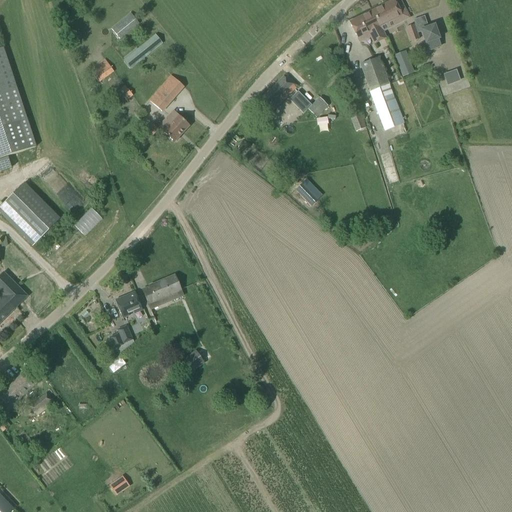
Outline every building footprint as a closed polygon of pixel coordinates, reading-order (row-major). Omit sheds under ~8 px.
[(394,0),(371,11),(380,27),(392,21),(394,25),(408,17),(399,0),(397,0),(394,2),(394,0)] [(371,11),(349,22),(357,38),(368,32),(370,37),(374,44),(385,38),(380,27),(371,11)] [(131,13),(111,28),(120,39),(139,24),(131,13)] [(418,39),(413,25),(406,27),(411,42),(418,39)] [(428,28),(422,30),(422,32),(429,52),(441,48),(434,26),(428,28)] [(131,69),(162,44),(154,34),(124,60),(131,69)] [(0,158),(35,147),(17,90),(3,48),(0,49),(0,158)] [(394,56),(402,77),(414,73),(405,51),(394,56)] [(360,65),(370,91),(389,85),(379,58),(360,65)] [(106,61),(91,72),(99,83),(114,72),(106,61)] [(456,70),(443,75),(447,86),(460,81),(456,70)] [(184,87),(171,75),(149,101),(162,112),(184,87)] [(255,105),(262,112),(267,116),(298,86),(288,76),(285,79),(284,77),(255,105)] [(133,96),(126,88),(120,93),(127,101),(133,96)] [(316,118),(327,106),(319,98),(307,109),(316,118)] [(136,114),(142,119),(147,114),(142,109),(136,114)] [(188,126),(181,119),(178,116),(173,111),(167,117),(158,128),(166,135),(174,142),(174,141),(176,141),(179,138),(179,136),(188,126)] [(350,118),(355,132),(366,129),(361,114),(350,118)] [(299,133),(304,126),(298,121),(292,127),(299,133)] [(154,138),(146,129),(134,142),(143,150),(154,138)] [(302,183),(295,190),(311,206),(318,199),(302,183)] [(58,221),(22,185),(0,206),(0,212),(33,246),(58,221)] [(84,236),(102,219),(91,208),(73,225),(84,236)] [(0,323),(26,298),(3,274),(0,276),(0,296),(1,298),(0,299),(0,323)] [(183,296),(178,285),(174,276),(149,286),(149,287),(142,290),(146,299),(150,310),(183,296)] [(139,301),(135,292),(115,301),(122,319),(129,316),(128,314),(133,312),(134,314),(142,310),(139,301)] [(123,345),(123,344),(132,340),(126,326),(116,330),(118,335),(110,338),(114,349),(123,345)] [(195,349),(179,361),(189,375),(205,364),(195,349)] [(36,384),(31,379),(24,372),(0,394),(0,413),(2,416),(36,384)] [(48,394),(28,404),(34,414),(53,404),(48,394)] [(0,416),(0,430),(2,433),(10,426),(6,420),(5,421),(1,416),(0,416)] [(108,484),(114,496),(129,487),(123,476),(108,484)] [(0,511),(11,511),(14,510),(0,494),(0,511)]
